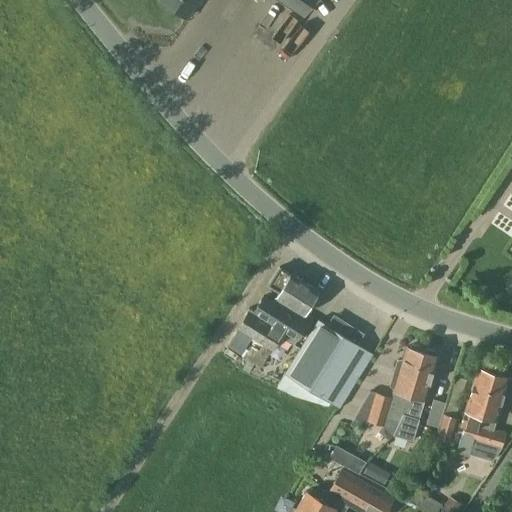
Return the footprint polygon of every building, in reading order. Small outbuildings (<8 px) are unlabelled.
[(161,0),(186,17),(197,0),(161,0)] [(282,0),(303,14),(313,0),(282,0)] [(301,263),(296,273),(319,285),(324,275),(301,263)] [(289,275),(277,268),(266,285),(278,292),(274,298),(276,299),(273,304),(261,297),(252,312),(247,309),(234,330),(236,331),(227,346),(260,366),(275,341),(286,348),(289,344),(292,346),(305,325),(287,313),(290,308),(301,315),(317,291),(289,274),(289,275)] [(357,329),(335,315),(328,326),(317,319),(284,374),(324,399),(358,345),(350,340),(357,329)] [(403,415),(422,350),(407,345),(392,397),(370,390),(355,416),(384,425),(385,418),(399,422),(403,415)] [(425,351),(422,350),(403,415),(399,422),(393,433),(412,439),(437,354),(434,353),(434,350),(427,348),(425,351)] [(471,451),(493,372),(477,367),(465,409),(469,410),(457,447),(471,451)] [(493,372),(471,451),(492,458),(501,446),(506,432),(493,428),(496,419),(497,419),(509,377),(493,372)] [(437,426),(444,403),(434,400),(426,423),(437,426)] [(455,418),(443,414),(436,436),(449,440),(455,418)] [(352,459),(334,449),(330,457),(357,472),(363,462),(353,457),(352,459)] [(369,461),(363,472),(373,477),(379,466),(369,461)] [(384,511),(392,498),(339,469),(327,492),(323,490),(318,499),(304,491),(300,499),(293,495),(283,511),(331,511),(334,508),(340,511),(342,511),(348,504),(361,511),(384,511)] [(511,496),(511,471),(500,489),(511,496)] [(415,487),(407,500),(416,505),(424,493),(415,487)] [(449,496),(439,511),(459,511),(464,504),(449,496)] [(395,511),(412,511),(414,510),(404,502),(395,511)]
